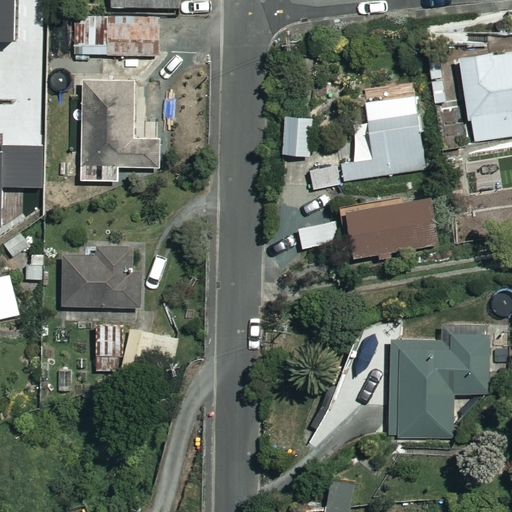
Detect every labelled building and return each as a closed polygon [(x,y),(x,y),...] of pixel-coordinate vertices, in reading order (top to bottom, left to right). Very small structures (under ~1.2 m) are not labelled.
[(189,0),(117,0),(117,8),(189,10),(189,0)] [(45,8),(9,7),(8,22),(0,22),(0,80),(44,82),(45,8)] [(106,19),(82,17),(80,55),(104,56),(106,19)] [(164,33),(113,28),(111,54),(162,59),(164,33)] [(511,56),(468,61),(476,139),(511,135),(511,56)] [(143,87),(91,84),(87,182),(123,183),(123,168),(164,170),(165,145),(140,144),(143,87)] [(431,170),(421,97),(372,103),(375,125),(357,128),(362,164),(345,166),(347,181),(431,170)] [(308,120),(291,119),(289,156),(306,157),(308,120)] [(313,173),(315,190),(343,186),(341,169),(313,173)] [(442,244),(435,203),(355,216),(362,257),(442,244)] [(337,245),(334,224),(302,228),(305,250),(337,245)] [(146,254),(68,255),(69,309),(147,308),(146,254)] [(0,324),(27,319),(19,278),(0,281),(0,324)] [(454,408),(481,409),(482,402),(494,402),(498,336),(459,334),(459,347),(399,343),(393,437),(453,440),(454,408)]
